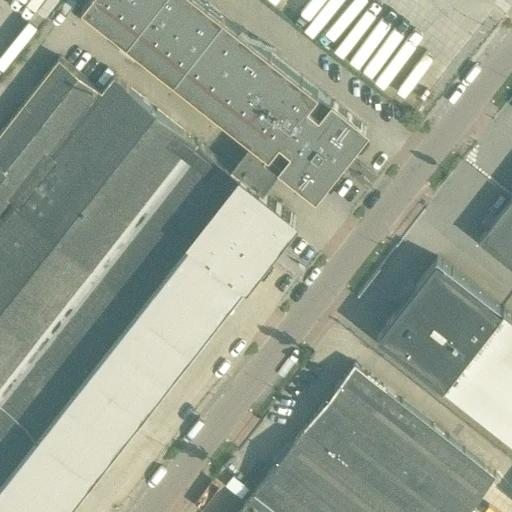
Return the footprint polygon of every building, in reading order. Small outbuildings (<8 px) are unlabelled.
[(9,0),(15,4),(18,0),(28,0),(53,17),(64,0),(9,0)] [(366,128),(261,45),(204,0),(86,0),(82,6),(316,191),(366,128)] [(425,91),(460,46),(399,0),(318,0),(314,6),(425,91)] [(9,8),(0,16),(0,32),(17,17),(9,8)] [(83,483),(73,475),(146,384),(155,391),(168,375),(159,367),(232,274),(244,283),(245,282),(263,258),(261,257),(273,243),(274,244),(294,219),(240,176),(239,177),(113,77),(101,93),(59,60),(0,134),(0,511),(44,511),(60,492),(70,499),(83,483)] [(511,196),(479,238),(511,263),(511,196)] [(378,333),(444,384),(511,438),(511,314),(438,256),(378,333)] [(465,511),(496,473),(355,362),(255,488),(236,511),(465,511)]
